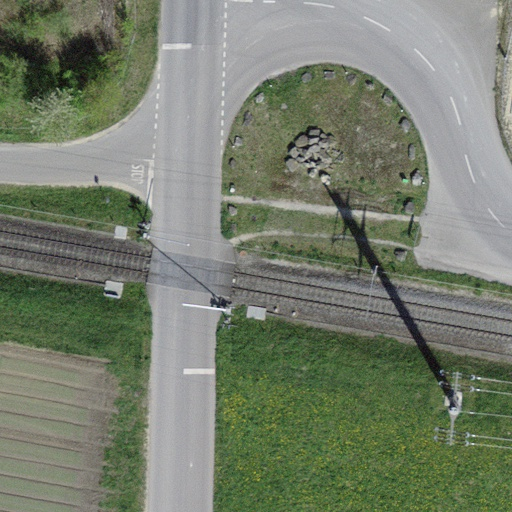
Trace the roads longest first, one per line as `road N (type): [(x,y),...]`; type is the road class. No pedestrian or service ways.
road 1 (residential): [(192,0),(176,511)]
road 2 (residential): [(261,0),(363,15),(455,64),(511,239)]
road 3 (track): [(0,150),(188,154)]
